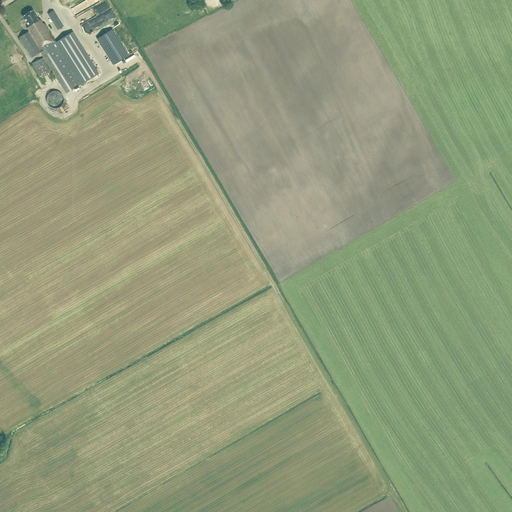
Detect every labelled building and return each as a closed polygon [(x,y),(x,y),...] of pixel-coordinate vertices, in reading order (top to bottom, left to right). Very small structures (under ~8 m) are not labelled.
[(80,11),(91,4),(88,0),(87,0),(77,6),(80,11)] [(29,31),(19,37),(32,58),(41,52),(57,78),(67,94),(99,74),(73,32),(56,42),(53,37),(51,34),(45,23),(43,24),(40,20),(39,20),(33,10),(23,16),(29,27),(27,28),(29,31)] [(55,12),(49,16),(58,30),(64,26),(55,12)] [(113,30),(97,39),(113,65),(129,55),(113,30)] [(32,63),(39,77),(50,72),(43,58),(32,63)]
